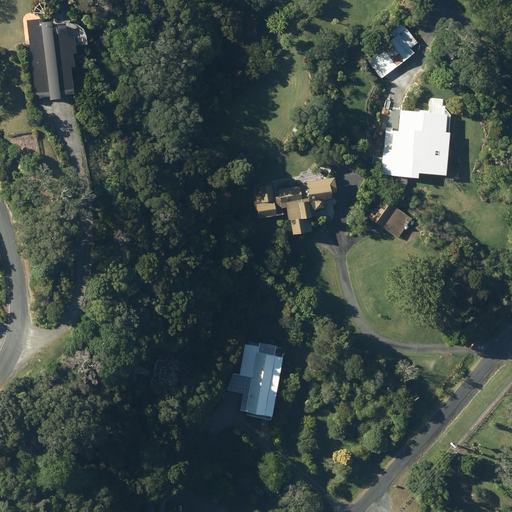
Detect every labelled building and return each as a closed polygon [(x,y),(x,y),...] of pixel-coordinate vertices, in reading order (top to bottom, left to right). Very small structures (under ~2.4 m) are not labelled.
[(40,19),(26,21),(34,98),(46,97),(46,100),(57,99),(57,96),(71,94),(68,67),(70,67),(69,53),(71,53),(70,36),(63,37),(61,23),(47,25),(47,22),(40,22),(40,19)] [(396,35),(365,59),(381,78),(411,55),(396,35)] [(336,93),(328,96),(330,102),(338,98),(336,93)] [(347,95),(344,98),(349,103),(352,99),(347,95)] [(382,153),(380,175),(416,178),(416,174),(430,175),(431,173),(437,173),(438,157),(441,157),(446,113),(444,113),(444,107),(429,105),(429,111),(419,110),(419,112),(399,110),(394,154),(382,153)] [(304,182),(305,186),(298,187),(298,186),(277,189),(278,196),(273,197),(271,185),(257,187),(259,201),(254,202),(256,218),(281,214),(280,208),(285,208),(286,220),(288,219),(288,224),(289,223),(291,234),(303,232),(301,218),(309,217),(308,209),(322,207),(321,201),(324,201),(324,199),(328,198),(327,193),(334,192),(332,178),(304,182)] [(398,239),(413,219),(383,197),(368,218),(398,239)] [(245,344),(236,393),(241,394),(238,411),(269,417),(281,349),(273,348),(274,345),(258,342),(257,347),(245,344)]
